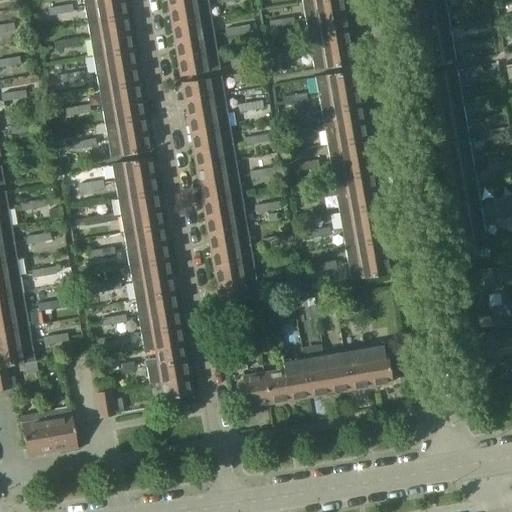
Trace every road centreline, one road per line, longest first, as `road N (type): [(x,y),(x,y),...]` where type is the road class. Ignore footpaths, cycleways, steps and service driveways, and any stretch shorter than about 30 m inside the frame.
road 1 (residential): [(227,505),(141,0)]
road 2 (residential): [(368,0),(449,469)]
road 3 (tertiary): [(256,501),(449,469)]
